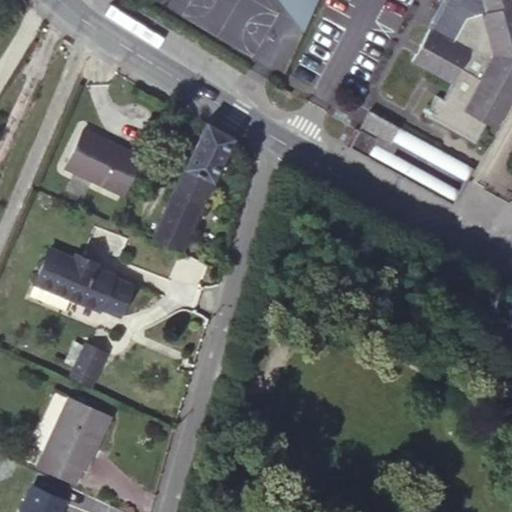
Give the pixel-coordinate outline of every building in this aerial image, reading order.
[(273,0),(281,9),(307,22),(316,0),(273,0)] [(511,0),(506,0),(508,4),(485,12),(465,17),(452,39),(428,27),(410,60),(451,82),(459,67),(479,77),(462,110),(495,127),(511,94),(511,0)] [(442,0),(428,27),(452,39),(465,17),(485,12),(481,0),(442,0)] [(506,0),(481,0),(485,12),(508,4),(506,0)] [(307,22),(281,9),(300,35),(307,22)] [(392,141),(400,127),(369,109),(360,124),(392,141)] [(181,252),(233,137),(207,121),(152,240),(181,252)] [(372,140),(364,155),(452,204),(466,179),(472,167),(400,127),(392,141),(360,124),(357,131),(372,140)] [(82,128),(64,167),(117,192),(135,153),(82,128)] [(354,131),(346,145),(364,155),(372,140),(357,131),(354,131)] [(123,195),(142,156),(135,153),(117,192),(123,195)] [(48,247),(34,280),(69,295),(98,308),(99,306),(112,278),(112,276),(94,268),(96,262),(76,253),(74,259),(48,247)] [(133,287),(112,278),(99,306),(120,314),(133,287)] [(69,295),(34,280),(27,295),(63,310),(69,295)] [(106,354),(85,344),(70,375),(91,386),(106,354)] [(44,450),(86,469),(92,454),(88,452),(99,427),(104,429),(110,415),(69,396),(44,450)] [(36,469),(77,488),(86,469),(44,450),(36,469)] [(59,511),(65,500),(31,484),(18,511),(59,511)]
